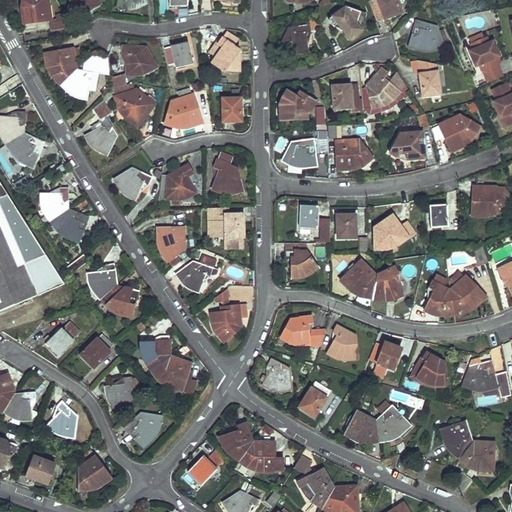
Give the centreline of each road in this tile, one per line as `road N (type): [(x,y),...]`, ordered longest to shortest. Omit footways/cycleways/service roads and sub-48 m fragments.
road 1 (residential): [(231,382),(90,178),(0,22)]
road 2 (residential): [(464,511),(452,499),(310,437),(231,382)]
road 3 (residential): [(511,315),(470,328),(412,329),(312,296),(266,296)]
road 4 (residential): [(494,155),(371,185),(264,182)]
road 5 (residential): [(151,481),(117,454),(90,399),(9,350)]
road 6 (residential): [(101,31),(260,22)]
road 7 (residential): [(151,481),(231,382)]
